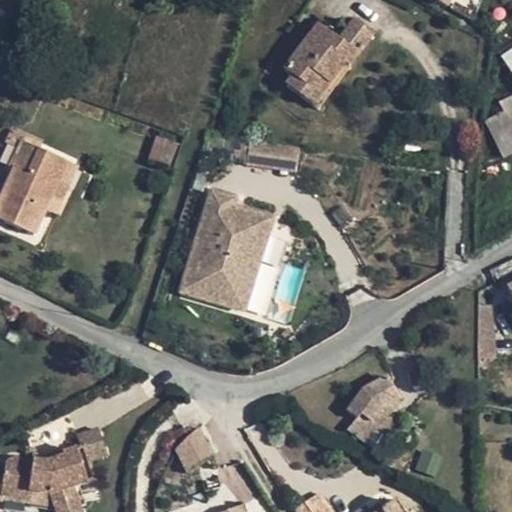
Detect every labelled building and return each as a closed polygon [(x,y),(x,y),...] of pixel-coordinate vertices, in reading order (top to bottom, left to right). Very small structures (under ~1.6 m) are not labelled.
[(286,68),(291,73),(293,75),(288,85),(318,106),(372,35),(354,22),(341,40),(320,24),(297,54),(286,68)] [(511,72),(511,47),(501,54),(511,72)] [(501,113),(486,118),(501,161),(511,157),(511,95),(497,101),(501,113)] [(174,144),(165,141),(159,155),(170,159),(174,144)] [(0,217),(33,233),(62,160),(22,142),(12,165),(15,167),(0,202),(0,217)] [(249,143),(248,165),(296,169),(298,147),(249,143)] [(62,160),(33,233),(35,234),(47,209),(69,163),(62,160)] [(78,168),(69,163),(47,209),(58,213),(78,168)] [(238,198),(214,191),(196,243),(198,246),(182,291),(244,312),(259,264),(257,263),(272,217),(236,204),(238,198)] [(477,305),(478,370),(486,368),(486,360),(494,358),(497,357),(491,304),(477,305)] [(362,392),(345,412),(355,419),(346,430),(364,443),(373,432),(383,439),(392,420),(381,421),(379,425),(376,427),(370,421),(380,408),(397,398),(387,377),(362,392)] [(5,474),(0,473),(0,499),(2,494),(24,497),(26,490),(47,493),(54,511),(81,511),(82,511),(74,486),(96,478),(91,459),(105,454),(98,429),(79,435),(82,442),(82,445),(65,452),(65,455),(52,460),(20,457),(14,457),(8,460),(5,465),(5,474)] [(179,449),(175,455),(190,476),(209,461),(211,458),(193,433),(179,449)] [(415,451),(400,445),(392,465),(406,471),(415,451)] [(296,505),(299,511),(332,511),(324,492),(296,505)] [(235,511),(235,501),(212,506),(213,511),(235,511)]
